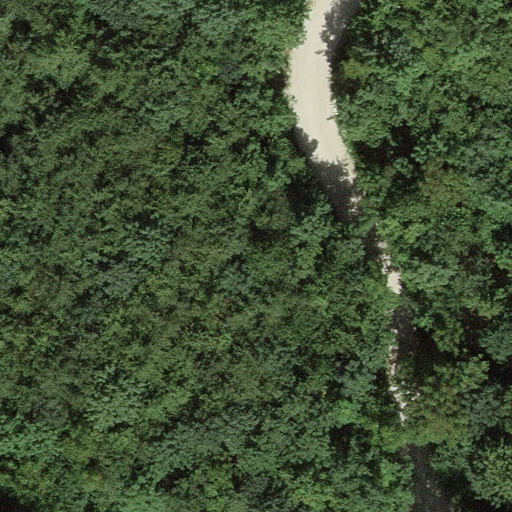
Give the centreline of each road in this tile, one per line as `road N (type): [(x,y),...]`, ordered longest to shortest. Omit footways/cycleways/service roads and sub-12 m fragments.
road 1 (track): [(425,511),(407,470),(386,279),(324,170),(298,99),(330,0)]
road 2 (track): [(298,99),(36,13),(0,10)]
